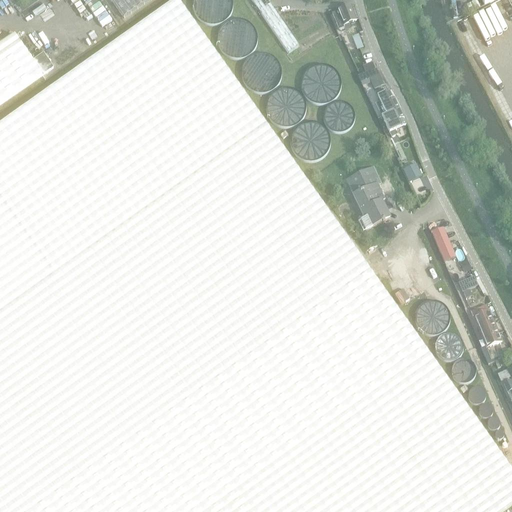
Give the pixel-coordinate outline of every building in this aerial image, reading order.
[(111,0),(124,19),(150,0),(111,0)] [(266,0),(250,0),(288,54),(299,47),(278,16),(269,3),(266,0)] [(0,511),(503,511),(511,506),(511,472),(177,1),(0,126),(0,511)] [(343,28),(342,27),(348,24),(350,26),(354,25),(354,22),(356,22),(351,10),(350,11),(349,7),(331,14),(338,30),(343,28)] [(0,105),(42,76),(15,36),(0,46),(0,105)] [(354,44),(357,51),(363,48),(361,42),(354,44)] [(44,54),(33,62),(44,76),(54,69),(44,54)] [(249,64),(252,93),(272,91),(268,54),(253,55),(254,63),(249,64)] [(329,104),(337,71),(309,64),(301,97),(329,104)] [(365,74),(374,70),(371,65),(362,69),(365,74)] [(360,77),(358,78),(359,78),(360,80),(361,84),(379,76),(377,70),(375,70),(371,72),(366,74),(360,77)] [(382,90),(375,93),(380,103),(375,105),(382,118),(399,110),(394,100),(392,101),(388,92),(385,94),(382,90)] [(328,102),(325,126),(347,129),(351,105),(328,102)] [(399,110),(382,118),(392,138),(397,135),(395,131),(404,126),(401,120),(403,119),(399,110)] [(325,126),(295,125),(294,160),(314,160),(314,153),(325,153),(325,126)] [(416,166),(403,172),(409,185),(411,184),(422,178),(416,166)] [(373,168),(346,181),(354,195),(353,196),(364,220),(360,222),(365,232),(390,220),(381,202),(378,204),(375,198),(382,194),(377,184),(380,183),(373,168)] [(444,264),(456,259),(443,229),(431,234),(444,264)] [(467,262),(460,265),(464,275),(472,271),(467,262)] [(474,277),(458,284),(462,294),(478,286),(474,277)] [(469,291),(463,293),(466,300),(472,297),(469,291)] [(415,323),(439,332),(447,310),(424,301),(415,323)] [(471,314),(476,327),(492,321),(486,307),(471,314)] [(476,327),(482,341),(498,334),(492,321),(476,327)] [(437,347),(447,359),(461,346),(451,334),(437,347)] [(502,343),(498,334),(482,341),(491,361),(497,359),(492,347),(502,343)] [(504,369),(510,367),(506,358),(495,363),(498,370),(503,368),(504,369)] [(451,370),(460,382),(474,370),(465,359),(451,370)] [(502,383),(511,379),(507,371),(498,375),(502,383)] [(503,385),(511,402),(511,401),(511,386),(510,382),(503,385)] [(478,388),(468,396),(477,406),(487,398),(478,388)]
